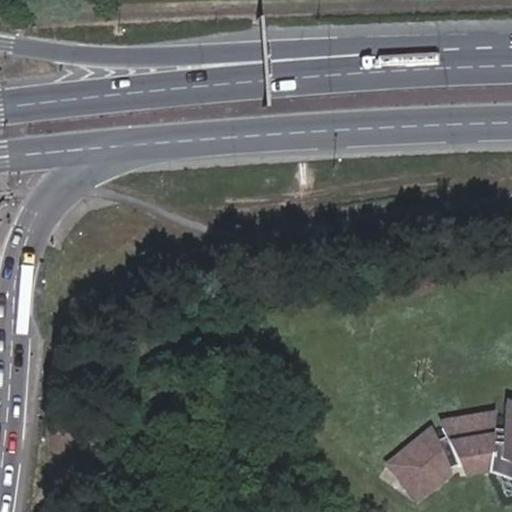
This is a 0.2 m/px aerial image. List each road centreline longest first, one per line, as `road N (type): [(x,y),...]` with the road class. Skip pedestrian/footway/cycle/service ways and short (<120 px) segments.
road 1 (trunk): [(0,471),(15,276),(27,237),(58,190),(134,146)]
road 2 (trunk): [(134,146),(511,122)]
road 3 (trunk): [(365,73),(0,108)]
road 4 (trunk): [(365,73),(0,42)]
road 5 (trunk): [(511,66),(365,73)]
road 6 (primary): [(0,157),(134,146)]
